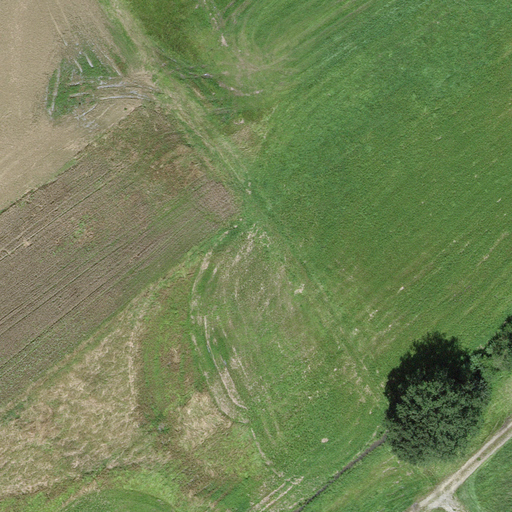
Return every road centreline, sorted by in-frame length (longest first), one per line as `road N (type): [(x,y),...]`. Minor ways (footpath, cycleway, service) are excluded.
road 1 (track): [(112,0),(440,492)]
road 2 (track): [(416,511),(511,430)]
